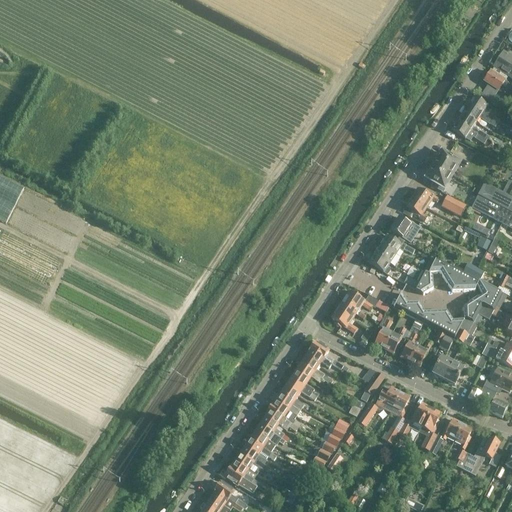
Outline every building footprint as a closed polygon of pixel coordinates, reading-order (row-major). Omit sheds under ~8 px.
[(493,68),(507,77),(511,80),(511,57),(503,52),(492,68),(493,68)] [(507,77),(493,68),(491,72),(490,71),(483,82),(497,92),(505,81),(507,77)] [(468,106),(497,125),(499,121),(494,118),(494,117),(484,111),(487,106),(473,97),(468,106)] [(462,114),(476,123),(479,119),(489,125),(494,128),(497,125),(468,106),(462,114)] [(476,123),(462,114),(457,123),(485,142),(488,138),(473,128),(476,123)] [(465,140),(466,139),(470,142),(473,138),(483,145),(485,142),(457,123),(451,131),(465,140)] [(451,176),(458,163),(441,153),(438,158),(436,158),(433,162),(434,165),(434,166),(451,176)] [(443,189),(451,176),(434,166),(433,166),(430,167),(428,171),(429,173),(426,178),(443,189)] [(0,174),(0,218),(8,222),(24,186),(0,174)] [(511,198),(484,184),(471,209),(511,230),(511,198)] [(412,199),(427,209),(432,201),(437,204),(439,200),(427,193),(426,195),(418,190),(412,199)] [(441,202),(445,205),(448,207),(453,202),(445,197),(441,202)] [(427,209),(412,199),(406,208),(414,213),(412,215),(424,223),(426,218),(423,216),(427,209)] [(399,218),(390,231),(410,244),(419,229),(411,224),(410,225),(399,218)] [(98,224),(94,232),(112,241),(116,233),(98,224)] [(474,224),(472,229),(486,234),(487,229),(474,224)] [(461,234),(463,229),(458,226),(454,235),(458,238),(460,234),(461,234)] [(393,255),(395,256),(399,250),(402,252),(403,251),(412,255),(415,251),(402,244),(401,246),(386,236),(380,246),(393,255)] [(491,243),(482,238),(478,247),(487,252),(491,243)] [(374,255),(389,265),(395,256),(393,255),(380,246),(374,255)] [(487,254),(484,259),(491,262),(493,257),(487,254)] [(386,270),(389,265),(374,255),(368,264),(387,276),(389,272),(386,270)] [(431,257),(425,267),(430,269),(435,259),(431,257)] [(436,260),(429,274),(440,273),(445,264),(436,260)] [(445,264),(440,273),(446,283),(453,269),(445,264)] [(483,272),(468,265),(464,273),(478,280),(483,272)] [(422,272),(420,271),(419,270),(417,268),(413,267),(412,268),(407,276),(416,281),(422,272)] [(453,269),(446,283),(452,292),(462,273),(453,269)] [(422,272),(418,281),(432,289),(431,277),(422,272)] [(462,273),(452,292),(463,291),(470,278),(462,273)] [(511,287),(511,281),(510,281),(510,279),(502,276),(500,281),(511,287)] [(413,290),(417,282),(407,277),(403,284),(413,290)] [(470,278),(463,291),(474,291),(477,287),(476,286),(479,282),(470,278)] [(511,287),(500,281),(496,279),(494,284),(497,286),(511,294),(510,296),(511,297),(511,287)] [(418,281),(413,290),(422,295),(432,289),(418,281)] [(479,282),(476,286),(477,287),(482,296),(497,303),(502,294),(479,282)] [(343,301),(358,311),(361,306),(369,312),(372,307),(374,309),(378,302),(368,297),(364,302),(349,292),(343,301)] [(506,296),(502,294),(496,306),(500,308),(506,296)] [(400,295),(393,309),(402,314),(407,305),(400,295)] [(482,296),(473,302),(482,306),(493,312),(497,303),(482,296)] [(366,316),(361,313),(358,311),(343,301),(337,311),(351,320),(355,315),(358,317),(363,320),(366,316)] [(473,302),(464,307),(477,315),(482,307),(482,306),(473,302)] [(407,305),(402,314),(410,318),(418,304),(407,305)] [(418,304),(410,318),(419,323),(424,314),(418,304)] [(477,315),(464,307),(464,319),(473,323),(477,315)] [(473,324),(477,327),(482,318),(488,321),(493,312),(482,307),(477,315),(473,323),(473,324)] [(351,320),(337,311),(331,320),(335,322),(333,325),(340,329),(341,327),(346,329),(354,335),(357,330),(349,325),(351,320)] [(424,314),(419,323),(427,327),(435,313),(424,314)] [(435,313),(427,327),(436,332),(446,313),(435,313)] [(446,313),(436,332),(444,336),(452,322),(446,313)] [(511,325),(504,322),(499,319),(496,323),(502,326),(507,328),(505,334),(511,337),(511,325)] [(423,325),(414,321),(412,326),(413,326),(412,327),(419,331),(423,325)] [(462,322),(459,329),(459,330),(467,335),(472,326),(463,321),(462,322)] [(452,322),(444,336),(453,341),(459,330),(459,329),(462,322),(452,322)] [(472,326),(467,335),(472,337),(476,328),(472,326)] [(391,334),(384,350),(393,355),(401,340),(401,339),(406,331),(401,328),(396,337),(391,334)] [(384,350),(391,334),(382,330),(374,345),(384,350)] [(366,331),(361,339),(366,342),(371,334),(366,331)] [(400,359),(409,363),(417,348),(418,348),(421,342),(418,341),(419,339),(417,337),(413,334),(412,335),(408,333),(405,340),(409,342),(408,343),(400,359)] [(444,336),(438,333),(433,343),(439,347),(440,347),(444,336)] [(453,341),(444,336),(440,347),(439,347),(439,348),(447,352),(453,341)] [(486,344),(511,358),(511,346),(507,344),(505,349),(489,340),(486,344)] [(511,358),(486,344),(479,341),(476,345),(484,349),(500,357),(498,362),(511,369),(511,358)] [(315,342),(309,351),(314,355),(316,355),(319,357),(318,358),(331,366),(331,365),(340,371),(343,367),(326,356),(329,352),(324,349),(325,348),(319,344),(319,345),(315,342)] [(417,348),(409,363),(419,368),(427,353),(432,344),(427,342),(423,350),(418,348),(417,348)] [(314,365),(318,368),(321,364),(329,369),(331,366),(318,358),(319,357),(316,355),(314,355),(309,351),(304,358),(309,361),(311,362),(314,364),(314,365)] [(477,356),(473,365),(477,367),(476,368),(481,370),(486,361),(486,360),(481,358),(477,356)] [(308,372),(321,381),(321,380),(330,385),(332,382),(324,376),(316,371),(318,368),(314,365),(314,364),(311,362),(309,361),(304,358),(299,366),(304,369),(306,369),(309,372),(308,372)] [(443,380),(453,362),(447,359),(446,361),(441,358),(432,375),(443,380)] [(453,362),(443,380),(454,386),(463,369),(458,367),(458,364),(453,362)] [(303,380),(308,383),(311,379),(319,384),(321,381),(308,372),(309,372),(306,369),(304,369),(299,366),(294,373),(299,377),(301,377),(304,379),(303,380)] [(480,393),(489,397),(493,399),(498,389),(508,393),(511,385),(511,376),(497,369),(491,382),(487,380),(480,393)] [(311,395),(314,391),(306,386),(308,383),(303,380),(304,379),(301,377),(299,377),(294,373),(289,381),(293,384),(296,385),(299,386),(298,387),(316,400),(317,398),(311,395)] [(368,385),(376,389),(383,379),(375,374),(368,385)] [(293,394),(298,398),(301,394),(309,399),(314,402),(316,400),(298,387),(299,386),(296,385),(293,384),(289,381),(284,388),(289,391),(291,392),(294,394),(293,394)] [(376,389),(368,385),(363,391),(371,397),(376,389)] [(288,402),(300,411),(301,410),(307,413),(309,410),(304,406),(296,401),(298,398),(293,394),(294,394),(291,392),(289,391),(284,388),(279,396),(284,399),(286,399),(289,401),(288,402)] [(370,404),(357,422),(365,427),(377,410),(378,411),(380,411),(381,411),(382,410),(389,413),(390,413),(399,394),(390,389),(387,395),(381,393),(374,407),(370,404)] [(466,400),(476,404),(481,394),(471,390),(466,400)] [(366,404),(370,396),(364,393),(360,401),(366,404)] [(409,398),(399,394),(390,413),(399,417),(385,441),(391,444),(405,422),(402,419),(409,407),(407,406),(409,398)] [(284,399),(279,396),(274,403),(278,406),(280,406),(284,408),(283,409),(288,413),(288,412),(291,408),(298,414),(300,411),(288,402),(289,401),(286,399),(284,399)] [(493,399),(489,397),(488,399),(487,399),(485,404),(490,407),(488,412),(502,420),(507,409),(505,408),(506,406),(493,399)] [(355,400),(352,407),(360,411),(361,411),(364,405),(355,400)] [(296,429),(297,430),(300,425),(294,421),(296,417),(288,412),(288,413),(283,409),(284,408),(280,406),(278,406),(274,403),(269,410),(296,429)] [(406,421),(400,433),(398,436),(404,439),(405,440),(411,430),(418,434),(431,409),(421,405),(417,412),(415,411),(409,422),(406,421)] [(356,418),(360,411),(352,407),(348,414),(356,418)] [(441,415),(431,409),(418,434),(426,438),(425,438),(421,446),(430,450),(436,439),(432,437),(432,435),(433,435),(439,423),(437,422),(441,415)] [(287,432),(289,429),(295,433),(297,430),(296,429),(269,410),(264,418),(268,421),(269,422),(273,425),(273,424),(278,427),(286,432),(287,432)] [(268,421),(264,418),(259,425),(264,428),(264,430),(268,432),(268,431),(285,442),(286,443),(289,439),(284,436),(276,431),(278,427),(273,424),(273,425),(269,422),(268,421)] [(350,426),(339,420),(335,427),(346,433),(350,426)] [(454,442),(462,425),(452,421),(449,427),(447,426),(440,439),(445,442),(447,438),(454,442)] [(282,446),(285,442),(268,431),(268,432),(264,430),(264,428),(259,425),(254,432),(259,435),(260,437),(263,439),(263,438),(275,446),(275,447),(276,447),(278,443),(282,446)] [(462,425),(454,442),(461,446),(459,449),(464,451),(470,438),(468,437),(472,430),(462,425)] [(342,434),(334,429),(330,435),(331,436),(338,440),(339,440),(342,434)] [(254,432),(249,440),(254,443),(254,445),(258,447),(258,446),(270,454),(275,447),(275,446),(263,438),(263,439),(260,437),(259,435),(254,432)] [(349,435),(344,443),(349,446),(353,438),(349,435)] [(336,445),(338,440),(331,436),(328,442),(336,445)] [(436,439),(432,446),(430,451),(435,453),(437,449),(438,449),(442,442),(436,439)] [(473,458),(469,456),(462,471),(475,477),(485,457),(491,461),(499,444),(489,439),(488,441),(483,439),(476,453),(473,458)] [(268,458),(271,454),(270,454),(258,446),(258,447),(254,445),(254,443),(249,440),(244,447),(248,450),(250,452),(253,454),(253,453),(258,456),(266,462),(268,458)] [(330,456),(336,448),(325,443),(324,443),(320,451),(330,456)] [(248,461),(266,473),(269,469),(256,460),(258,456),(253,453),(253,454),(250,452),(248,450),(244,447),(239,455),(243,458),(244,460),(247,462),(248,461)] [(330,456),(320,451),(319,450),(315,458),(326,463),(330,456)] [(455,460),(459,462),(456,468),(462,471),(469,456),(459,451),(455,460)] [(263,477),(266,473),(248,461),(247,462),(244,460),(243,458),(239,455),(234,462),(238,465),(239,467),(242,469),(243,468),(256,477),(258,473),(263,477)] [(327,468),(332,472),(341,458),(336,455),(327,468)] [(320,470),(324,465),(326,463),(315,458),(312,466),(320,470)] [(238,465),(234,462),(229,470),(233,473),(234,475),(237,477),(238,476),(256,488),(256,487),(258,484),(253,481),(253,480),(256,477),(243,468),(242,469),(239,467),(238,465)] [(316,477),(320,470),(308,464),(305,472),(316,477)] [(503,470),(498,468),(494,477),(498,479),(503,470)] [(258,495),(259,495),(262,497),(264,492),(256,487),(256,488),(238,476),(237,477),(234,475),(233,473),(229,470),(223,478),(226,480),(226,481),(228,483),(229,482),(238,487),(240,483),(248,488),(253,491),(253,492),(258,495)] [(301,481),(310,486),(313,480),(305,474),(301,481)] [(215,491),(243,510),(246,506),(231,496),(234,491),(220,482),(215,490),(216,490),(215,491)] [(309,486),(301,482),(298,487),(305,491),(309,486)] [(306,494),(299,490),(294,487),(290,495),(295,498),(295,497),(301,500),(306,494)] [(493,489),(489,487),(484,497),(488,499),(493,489)] [(230,511),(233,508),(238,511),(241,511),(243,510),(215,491),(210,499),(229,511),(230,511)] [(360,494),(355,491),(347,504),(352,507),(360,494)] [(291,506),(299,509),(299,510),(303,504),(300,502),(301,500),(295,497),(295,498),(291,506)] [(229,511),(210,499),(205,506),(213,511),(229,511)] [(403,506),(415,511),(421,511),(424,507),(407,499),(403,506)]
